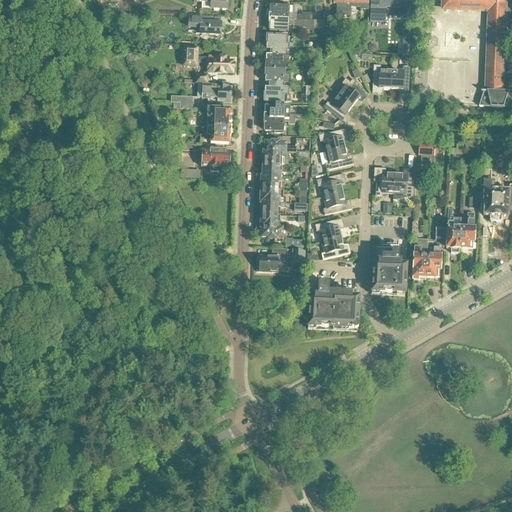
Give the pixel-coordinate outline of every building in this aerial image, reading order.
[(227,11),(227,0),(196,0),(196,1),(196,3),(208,4),(210,4),(210,10),(227,11)] [(336,17),(350,17),(350,9),(360,9),(360,10),(367,11),(367,0),(333,0),(333,5),(334,5),(337,5),(336,17)] [(370,0),(370,23),(385,23),(385,9),(409,9),(409,0),(370,0)] [(484,94),(480,108),(511,109),(511,93),(511,94),(511,80),(511,79),(511,1),(506,2),(504,0),(443,0),(444,11),(485,12),(490,17),(487,93),(482,93),(484,94)] [(268,15),(268,20),(311,22),(312,15),(301,14),(301,17),(294,16),(293,20),(288,20),(288,15),(293,16),(293,8),(288,8),(288,7),(279,6),(279,8),(270,8),(270,15),(268,15)] [(188,29),(200,30),(200,36),(220,37),(220,30),(223,30),(224,26),(220,26),(220,24),(213,24),(214,19),(189,18),(188,29)] [(311,22),(268,20),(268,25),(270,25),(269,32),(278,33),(278,35),(287,35),(287,27),(293,27),(293,30),(304,30),(304,28),(312,28),(312,22),(311,22)] [(266,51),(268,51),(276,51),(276,54),(278,54),(278,57),(288,58),(288,38),(267,37),(267,46),(266,46),(266,51)] [(355,41),(358,49),(365,47),(362,39),(355,41)] [(207,74),(232,74),(232,72),(233,70),(233,67),(233,65),(233,63),(225,63),(225,58),(216,57),(216,58),(208,58),(208,59),(196,59),(197,50),(183,49),(183,68),(196,68),(196,62),(207,62),(207,74)] [(266,62),(266,70),(287,71),(288,58),(278,57),(278,54),(276,54),(276,51),(268,51),(268,57),(265,57),(265,62),(266,62)] [(378,90),(390,91),(391,71),(380,71),(380,67),(373,67),(372,95),(378,95),(378,90)] [(391,71),(390,91),(402,91),(402,96),(408,97),(409,69),(403,69),(403,72),(391,71)] [(267,84),(267,89),(274,90),(274,87),(276,87),(276,84),(284,84),(284,85),(287,85),(287,71),(266,70),(265,79),(264,84),(267,84)] [(352,73),(356,81),(360,79),(357,71),(352,73)] [(207,85),(207,77),(196,76),(195,85),(207,85)] [(368,96),(355,82),(352,85),(345,80),(341,85),(344,87),(336,96),(352,108),(359,99),(363,102),(368,96)] [(274,90),(267,89),(264,89),(264,95),(265,95),(264,103),(291,104),(292,96),(290,96),(286,96),(286,90),(284,90),(284,85),(284,84),(276,84),(276,87),(274,87),(274,90)] [(208,100),(207,104),(217,104),(230,105),(230,103),(231,103),(232,95),(230,95),(230,89),(227,89),(227,87),(202,86),(202,92),(201,100),(208,100)] [(352,108),(336,96),(329,105),(327,104),(323,109),(345,126),(349,121),(345,118),(352,108)] [(263,115),(263,120),(283,121),(288,121),(294,121),(300,121),(301,117),(288,116),(288,109),(283,109),(283,107),(275,106),(274,108),(265,108),(265,116),(263,115)] [(207,116),(207,128),(231,129),(230,129),(231,123),(227,120),(228,118),(229,117),(230,117),(230,116),(231,116),(231,115),(231,114),(231,113),(230,113),(230,112),(229,112),(229,111),(228,111),(199,110),(198,116),(207,116)] [(283,121),(263,120),(263,125),(265,125),(265,133),(274,133),(274,135),(282,135),(283,121)] [(231,129),(207,128),(206,137),(200,137),(200,142),(210,142),(210,145),(228,146),(229,139),(230,139),(231,129)] [(322,143),(325,154),(344,150),(342,138),(346,137),(345,131),(318,137),(319,143),(322,143)] [(265,144),(264,153),(287,154),(288,155),(288,154),(296,155),(296,149),(285,148),(285,144),(271,143),(271,144),(265,144)] [(177,152),(195,153),(195,146),(178,145),(177,152)] [(431,158),(432,158),(433,145),(418,145),(418,157),(421,157),(421,158),(429,158),(431,158)] [(461,156),(462,151),(463,151),(463,146),(456,145),(456,150),(453,150),(452,156),(461,156)] [(434,158),(443,158),(444,146),(435,146),(434,158)] [(344,150),(325,154),(328,165),(325,166),(326,172),(353,166),(352,160),(347,161),(344,150)] [(224,153),(224,152),(210,152),(201,152),(200,168),(209,169),(209,173),(219,174),(219,169),(229,169),(230,153),(224,153)] [(263,164),(263,166),(287,167),(287,159),(286,159),(287,154),(264,153),(263,153),(263,159),(262,160),(262,163),(263,164)] [(421,157),(420,167),(431,167),(431,158),(429,158),(421,158),(421,157)] [(262,172),(262,178),(281,179),(281,173),(287,173),(287,167),(263,166),(262,167),(262,168),(262,171),(262,172)] [(381,195),(393,196),(394,176),(382,175),(382,170),(374,170),(373,183),(376,183),(375,198),(381,198),(381,195)] [(200,171),(181,171),(181,179),(200,180),(200,171)] [(394,176),(393,196),(405,196),(404,199),(413,200),(414,172),(406,171),(406,176),(394,176)] [(511,212),(511,186),(509,186),(508,192),(498,191),(498,179),(490,179),(491,172),(480,172),(479,188),(483,188),(482,203),(484,203),(483,217),(489,217),(489,222),(500,222),(501,218),(507,218),(508,213),(511,212)] [(320,188),(323,199),(342,194),(340,183),(344,182),(343,176),(316,182),(317,188),(320,188)] [(261,190),(261,191),(280,192),(281,179),(262,178),(261,178),(261,185),(260,186),(260,189),(261,190)] [(260,204),(261,204),(285,205),(285,195),(283,195),(283,192),(280,192),(261,191),(261,193),(260,194),(260,197),(260,198),(260,204)] [(342,194),(323,199),(326,210),(323,211),(324,217),(351,211),(350,205),(345,206),(342,194)] [(478,210),(479,198),(468,197),(467,210),(478,210)] [(261,216),(261,217),(279,218),(279,210),(286,210),(286,205),(285,205),(261,204),(261,210),(260,211),(260,214),(260,215),(261,216)] [(383,216),(392,216),(393,208),(384,207),(383,216)] [(459,250),(460,227),(460,221),(452,221),(453,218),(451,218),(452,212),(447,211),(446,250),(449,250),(449,251),(450,251),(450,255),(458,255),(458,251),(459,251),(459,250)] [(466,227),(460,227),(459,250),(472,251),(472,244),(473,244),(473,230),(474,215),(467,215),(466,227)] [(260,230),(261,230),(282,230),(282,225),(279,224),(279,218),(261,217),(261,218),(260,219),(260,222),(260,223),(260,230)] [(319,232),(321,244),(341,239),(338,227),(343,226),(341,220),(314,227),(316,233),(319,232)] [(282,230),(261,230),(261,239),(268,239),(268,240),(274,241),(274,244),(285,244),(285,248),(303,249),(303,242),(293,242),(293,241),(285,241),(286,232),(282,232),(282,230)] [(427,242),(426,257),(427,257),(426,266),(425,279),(434,280),(434,279),(438,279),(439,272),(440,258),(439,258),(440,245),(444,246),(444,232),(438,232),(438,234),(435,234),(435,243),(427,242)] [(341,239),(321,244),(324,255),(321,256),(323,262),(350,256),(348,250),(343,251),(341,239)] [(427,257),(426,257),(420,257),(421,242),(414,242),(412,271),(413,271),(412,281),(417,282),(417,281),(425,282),(425,279),(426,266),(427,257)] [(303,252),(272,251),(272,259),(259,259),(258,267),(257,267),(257,274),(262,274),(262,272),(271,273),(271,274),(277,274),(278,259),(289,260),(289,268),(302,268),(303,252)] [(372,261),(371,296),(404,298),(406,263),(397,262),(398,252),(385,252),(384,257),(381,257),(381,261),(372,261)] [(332,293),(332,287),(318,286),(317,296),(309,296),(308,311),(303,319),(308,322),(307,331),(357,333),(358,298),(351,298),(351,294),(332,293)]
